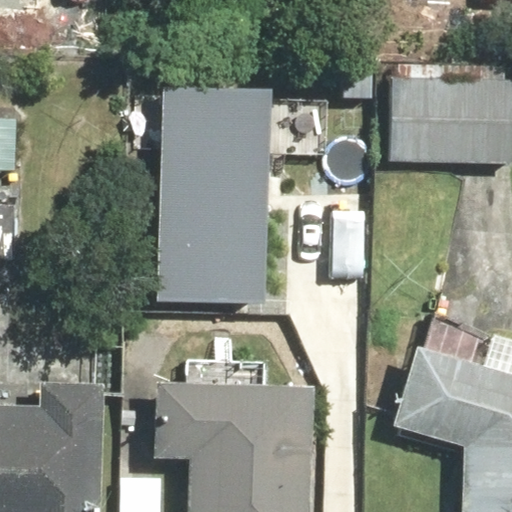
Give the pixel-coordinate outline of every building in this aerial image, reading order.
[(399,65),(398,82),(386,82),(385,162),(511,164),(511,154),(511,83),(485,83),(485,66),(399,65)] [(162,79),(156,288),(262,291),(268,82),(162,79)] [(0,172),(13,173),(14,116),(0,116),(0,172)] [(511,511),(511,342),(483,336),(476,365),(410,350),(388,427),(461,448),(458,511),(511,511)] [(149,456),(187,457),(185,511),(305,511),(308,388),(151,384),(149,456)] [(90,511),(93,429),(99,429),(101,390),(46,388),(45,410),(0,408),(0,511),(90,511)]
